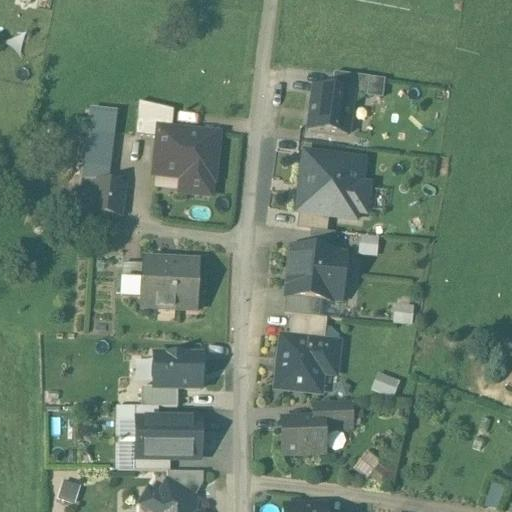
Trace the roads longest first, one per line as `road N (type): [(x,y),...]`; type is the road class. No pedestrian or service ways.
road 1 (residential): [(244,240),(242,511)]
road 2 (unclassified): [(0,178),(77,216),(244,240)]
road 3 (residential): [(274,0),(244,240)]
